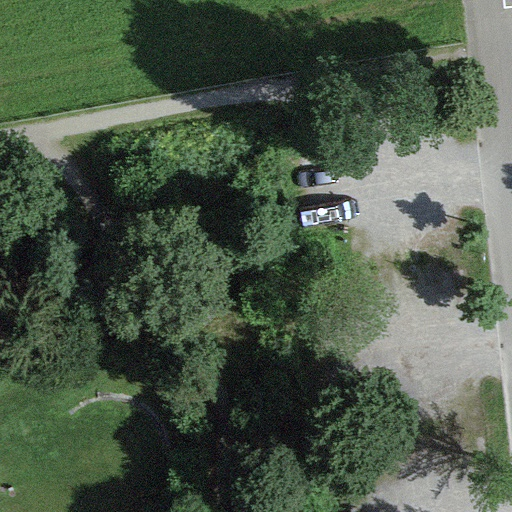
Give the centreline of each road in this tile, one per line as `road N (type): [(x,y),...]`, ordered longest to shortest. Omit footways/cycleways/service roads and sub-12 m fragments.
road 1 (track): [(505,59),(261,90),(37,133)]
road 2 (residential): [(511,125),(499,0)]
